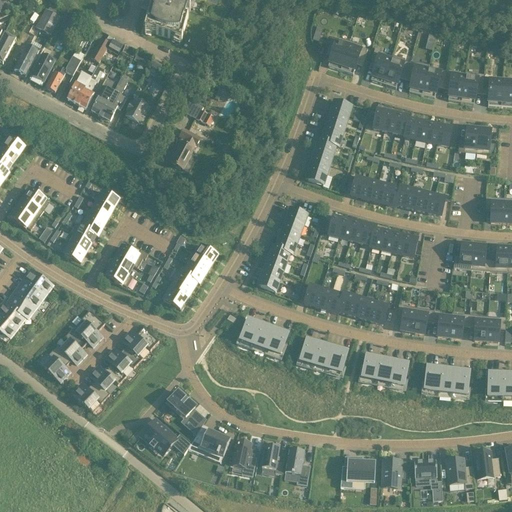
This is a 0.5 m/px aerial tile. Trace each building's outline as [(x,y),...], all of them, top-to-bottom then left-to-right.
[(193,1),(190,0),(152,0),(144,33),(155,36),(170,40),(170,37),(180,40),(180,43),(181,43),(189,13),(187,12),(190,1),(192,2),(193,1)] [(60,19),(46,11),(36,29),(51,36),(60,19)] [(16,41),(5,35),(0,44),(0,65),(2,66),(16,41)] [(350,40),(337,36),(337,38),(331,36),(327,48),(333,50),(327,66),(340,70),(350,40)] [(362,46),(363,44),(350,40),(340,70),(353,74),(358,58),(364,60),(368,48),(362,46)] [(90,60),(99,65),(110,46),(101,41),(91,58),(90,60)] [(123,47),(113,41),(110,48),(119,54),(123,47)] [(28,49),(26,48),(14,72),(25,78),(39,51),(30,46),(28,49)] [(370,65),(375,67),(370,83),(383,87),(392,57),(391,59),(379,56),(381,51),(375,49),(370,65)] [(54,63),(42,57),(31,78),(30,82),(42,88),(43,84),(44,85),(54,63)] [(406,77),(409,65),(404,64),(405,61),(392,57),(383,87),(395,91),(400,75),(406,77)] [(66,74),(73,77),(81,63),(72,58),(65,71),(62,69),(59,77),(54,74),(45,90),(54,95),(66,74)] [(162,66),(153,61),(150,67),(159,72),(162,66)] [(428,67),(416,64),(415,67),(409,65),(406,77),(412,78),(409,94),(421,97),(428,67)] [(421,97),(434,100),(438,84),(444,85),(446,74),(428,70),(429,67),(428,67),(421,97)] [(97,68),(93,74),(76,106),(86,111),(94,95),(91,93),(96,84),(102,87),(106,79),(107,77),(103,74),(104,72),(97,68)] [(452,77),(452,75),(446,74),(444,85),(450,86),(448,103),(461,105),(465,77),(464,77),(464,79),(452,77)] [(67,101),(76,106),(90,79),(81,75),(67,101)] [(484,78),(484,77),(478,76),(477,79),(465,77),(461,105),(474,107),(476,90),(482,91),(483,78),(484,78)] [(484,78),(483,78),(482,91),(482,96),(488,97),(487,106),(501,107),(503,81),(502,80),(502,82),(489,81),(489,79),(484,78)] [(97,97),(100,98),(91,114),(100,118),(117,86),(106,80),(98,93),(97,97)] [(128,101),(118,96),(125,83),(120,80),(117,86),(100,118),(104,120),(103,121),(108,124),(109,123),(110,123),(116,111),(122,113),(128,101)] [(511,81),(503,81),(501,107),(511,108),(511,81)] [(135,90),(132,96),(137,99),(141,93),(135,90)] [(149,110),(134,102),(131,108),(130,107),(127,114),(128,115),(126,118),(139,126),(143,118),(144,119),(149,110)] [(203,109),(189,102),(183,114),(210,127),(214,119),(201,113),(203,109)] [(334,104),(331,114),(348,120),(351,110),(334,104)] [(327,124),(345,130),(348,120),(331,114),(327,124)] [(384,133),(387,116),(376,114),(373,130),(384,133)] [(384,133),(395,135),(398,119),(387,116),(384,133)] [(408,121),(398,119),(395,135),(405,137),(408,121)] [(415,142),(419,124),(408,121),(405,137),(404,140),(415,142)] [(341,139),(345,130),(327,124),(324,134),(341,139)] [(419,124),(415,142),(426,145),(430,126),(419,124)] [(436,147),(440,129),(430,126),(426,145),(436,147)] [(440,129),(436,147),(447,150),(451,131),(440,129)] [(459,155),(475,157),(478,132),(466,130),(464,147),(460,147),(459,155)] [(201,140),(183,131),(178,139),(183,142),(182,145),(181,144),(170,166),(183,173),(184,172),(189,175),(197,160),(192,157),(195,152),(194,151),(196,148),(196,149),(201,140)] [(490,133),(478,132),(475,157),(493,159),(495,147),(489,146),(490,133)] [(341,139),(324,134),(321,143),(319,142),(318,143),(338,149),(341,139)] [(3,149),(18,159),(24,150),(9,140),(3,149)] [(338,149),(318,143),(315,152),(332,158),(335,149),(338,149)] [(15,163),(18,159),(3,149),(1,147),(0,148),(0,159),(12,168),(15,163)] [(315,152),(312,162),(329,167),(332,158),(315,152)] [(0,171),(8,177),(6,176),(12,168),(0,159),(0,171)] [(312,162),(309,172),(326,177),(329,167),(312,162)] [(0,184),(2,186),(8,177),(0,171),(0,184)] [(323,187),(326,177),(309,172),(306,182),(323,187)] [(355,180),(351,198),(361,201),(366,183),(355,180)] [(366,183),(361,201),(372,204),(377,185),(366,183)] [(377,185),(372,204),(384,207),(388,188),(377,185)] [(388,188),(384,207),(396,210),(397,207),(396,207),(400,191),(388,188)] [(400,191),(396,207),(397,207),(406,210),(411,192),(401,189),(400,191)] [(49,205),(30,192),(27,195),(23,201),(43,215),(49,205)] [(411,192),(406,210),(417,213),(422,194),(411,192)] [(98,203),(113,212),(118,203),(103,194),(98,203)] [(422,194),(417,213),(428,216),(433,197),(422,194)] [(433,197),(428,216),(441,219),(445,201),(433,197)] [(490,225),(502,226),(503,201),(485,200),(485,212),(491,212),(490,225)] [(43,215),(23,201),(22,201),(23,202),(21,204),(19,206),(17,210),(37,223),(40,219),(43,215)] [(502,226),(511,226),(511,201),(503,201),(502,226)] [(108,221),(113,212),(98,203),(93,212),(108,221)] [(37,223),(17,210),(16,210),(17,210),(15,213),(10,219),(19,225),(18,227),(26,232),(27,230),(30,233),(37,223)] [(85,220),(103,230),(106,225),(108,221),(93,212),(91,211),(85,220)] [(290,212),(286,222),(303,228),(307,218),(290,212)] [(78,227),(98,239),(103,230),(85,220),(83,219),(78,227)] [(332,219),(328,238),(339,240),(343,222),(332,219)] [(286,222),(283,231),(299,237),(303,228),(286,222)] [(343,222),(339,240),(349,243),(353,224),(343,222)] [(353,224),(349,243),(360,245),(364,227),(353,224)] [(98,239),(78,227),(76,226),(71,235),(91,247),(96,238),(98,239)] [(364,227),(360,245),(370,248),(371,248),(374,232),(375,232),(375,229),(364,227)] [(283,231),(279,241),(296,247),(299,238),(283,231)] [(370,248),(370,250),(380,253),(384,234),(375,232),(374,232),(371,248),(370,248)] [(384,234),(380,253),(390,255),(395,237),(384,234)] [(66,244),(86,256),(91,247),(71,235),(71,236),(75,238),(70,246),(66,244)] [(395,237),(390,255),(401,258),(405,239),(395,237)] [(405,239),(401,258),(413,260),(417,242),(405,239)] [(273,249),(292,257),(296,247),(279,241),(276,250),(273,249)] [(86,256),(66,244),(60,254),(65,257),(64,258),(71,262),(72,260),(80,265),(86,256)] [(453,271),(471,272),(473,248),(462,246),(460,259),(454,259),(453,271)] [(199,247),(193,256),(212,268),(215,262),(217,259),(199,247)] [(473,248),(471,272),(489,274),(490,262),(484,262),(485,249),(473,248)] [(116,258),(137,270),(143,261),(138,258),(122,249),(120,253),(120,252),(116,258)] [(273,249),(269,260),(286,266),(289,256),(292,257),(273,249)] [(489,274),(508,275),(509,250),(497,250),(496,263),(490,262),(489,274)] [(141,253),(138,258),(143,261),(145,263),(148,258),(141,253)] [(185,264),(206,278),(209,273),(210,272),(209,271),(211,269),(212,268),(193,256),(191,255),(188,260),(185,264)] [(111,268),(132,280),(128,277),(130,273),(133,269),(137,271),(137,270),(116,258),(116,259),(115,262),(114,262),(113,264),(111,268)] [(282,275),(286,266),(269,260),(265,269),(282,275)] [(179,273),(200,287),(204,281),(203,280),(205,278),(206,278),(185,264),(185,265),(187,266),(181,274),(179,273)] [(150,278),(153,280),(158,270),(153,267),(147,277),(150,278)] [(132,280),(111,268),(110,269),(111,269),(109,272),(109,271),(105,278),(115,283),(114,285),(121,289),(122,288),(126,290),(132,280)] [(279,285),(282,275),(265,269),(262,279),(279,285)] [(200,287),(179,273),(173,283),(192,295),(196,288),(195,288),(197,286),(200,287)] [(31,276),(24,284),(44,299),(52,289),(32,274),(31,276)] [(275,294),(279,285),(262,279),(258,288),(275,294)] [(192,295),(173,283),(168,292),(186,304),(190,298),(190,297),(191,295),(192,295)] [(24,284),(16,295),(36,310),(44,299),(24,284)] [(310,288),(304,306),(315,309),(321,291),(310,288)] [(321,291),(315,309),(326,313),(332,295),(321,291)] [(186,304),(168,292),(167,292),(169,294),(163,304),(170,309),(171,307),(180,313),(184,307),(184,306),(185,304),(186,304)] [(28,320),(36,310),(16,295),(8,306),(26,319),(28,320)] [(332,295),(326,313),(338,316),(338,314),(343,298),(332,295)] [(343,298),(338,314),(349,317),(355,299),(343,296),(343,298)] [(355,299),(349,317),(360,321),(365,302),(355,299)] [(365,302),(360,321),(371,324),(376,306),(365,302)] [(18,329),(26,319),(8,306),(5,303),(0,309),(0,316),(18,329)] [(376,306),(371,324),(382,327),(388,309),(376,306)] [(412,335),(416,310),(398,307),(396,319),(403,320),(400,333),(412,335)] [(416,310),(412,335),(424,337),(426,324),(432,325),(434,313),(416,310)] [(81,322),(85,326),(78,334),(74,330),(73,330),(93,349),(102,340),(97,335),(105,326),(90,313),(81,322)] [(437,339),(449,340),(452,315),(451,315),(451,320),(439,319),(440,314),(434,313),(432,325),(439,326),(437,339)] [(470,317),(452,315),(449,340),(461,342),(462,329),(469,329),(470,317)] [(0,332),(10,340),(18,329),(0,316),(0,332)] [(470,317),(469,329),(475,330),(474,343),(486,344),(488,319),(470,317)] [(230,318),(227,322),(234,326),(237,322),(230,318)] [(486,344),(498,345),(499,332),(505,332),(506,320),(488,319),(486,344)] [(241,342),(253,347),(255,347),(262,326),(249,321),(241,342)] [(262,326),(255,347),(253,347),(252,351),(254,352),(256,348),(266,351),(268,352),(275,330),(262,326)] [(62,352),(57,348),(77,367),(86,358),(80,353),(88,345),(93,349),(73,330),(65,340),(69,344),(62,352)] [(144,330),(136,339),(131,334),(122,343),(142,362),(142,361),(138,357),(146,349),(150,353),(159,344),(144,330)] [(281,356),(289,335),(275,330),(268,352),(266,351),(265,356),(267,357),(269,352),(281,356)] [(313,366),(314,366),(320,345),(306,341),(300,363),(313,366)] [(126,379),(122,375),(129,367),(134,371),(142,362),(122,343),(127,348),(119,356),(114,351),(106,361),(126,379)] [(333,348),(320,345),(314,366),(313,366),(312,371),(314,371),(315,367),(326,370),(327,370),(333,348)] [(57,348),(48,357),(53,361),(45,370),(60,385),(69,375),(64,370),(71,362),(77,367),(57,348)] [(327,370),(326,370),(325,374),(327,375),(329,371),(341,374),(347,352),(333,348),(327,370)] [(376,381),(378,382),(382,359),(368,357),(364,379),(376,381)] [(395,362),(382,359),(378,382),(376,381),(376,386),(378,387),(379,382),(390,384),(391,384),(395,362)] [(113,384),(117,388),(126,379),(106,361),(105,361),(111,366),(103,374),(98,369),(90,378),(109,397),(110,396),(105,392),(113,384)] [(391,384),(390,384),(389,388),(392,389),(393,384),(405,386),(409,364),(395,362),(391,384)] [(439,391),(441,391),(443,368),(429,367),(427,389),(439,391)] [(442,396),(442,391),(453,392),(454,392),(457,370),(443,368),(441,391),(439,391),(439,396),(442,396)] [(457,370),(454,392),(453,392),(453,397),(455,397),(456,393),(469,394),(471,371),(457,370)] [(504,396),(505,373),(491,373),(490,395),(503,396),(504,396)] [(511,373),(505,373),(504,396),(503,396),(503,401),(506,401),(506,396),(511,395),(511,373)] [(109,397),(90,378),(89,378),(94,383),(87,391),(82,387),(73,396),(88,411),(97,402),(101,406),(109,397)] [(176,392),(164,405),(183,421),(180,424),(195,438),(205,422),(192,411),(195,408),(176,392)] [(183,457),(184,457),(187,452),(191,447),(179,437),(176,441),(155,423),(141,438),(150,446),(149,448),(153,452),(157,447),(165,454),(173,445),(185,455),(183,457)] [(231,441),(207,432),(204,441),(196,438),(191,447),(187,452),(198,456),(200,450),(216,457),(216,458),(218,458),(223,460),(231,441)] [(238,447),(237,449),(238,449),(236,457),(234,456),(232,467),(243,469),(241,477),(252,480),(256,461),(248,459),(251,446),(239,444),(238,447)] [(275,476),(281,477),(283,465),(277,464),(280,448),(271,447),(271,449),(265,448),(261,470),(275,473),(275,476)] [(293,477),(294,476),(298,477),(296,487),(307,489),(310,468),(303,467),(303,463),(302,463),(304,454),(300,454),(300,452),(293,451),(293,453),(289,452),(285,475),(291,476),(291,477),(293,477)] [(474,456),(477,481),(500,479),(498,461),(491,462),(490,454),(474,456)] [(463,461),(445,463),(448,488),(449,487),(449,493),(465,492),(473,491),(471,469),(464,470),(463,461)] [(342,468),(340,490),(352,491),(353,485),(374,486),(374,482),(375,464),(357,463),(347,463),(347,468),(342,468)] [(436,463),(413,464),(414,481),(415,481),(416,488),(430,487),(430,492),(432,492),(432,504),(442,503),(442,491),(441,484),(436,484),(436,480),(436,463)] [(382,489),(399,490),(400,481),(404,481),(405,470),(398,470),(398,465),(383,464),(382,489)]
